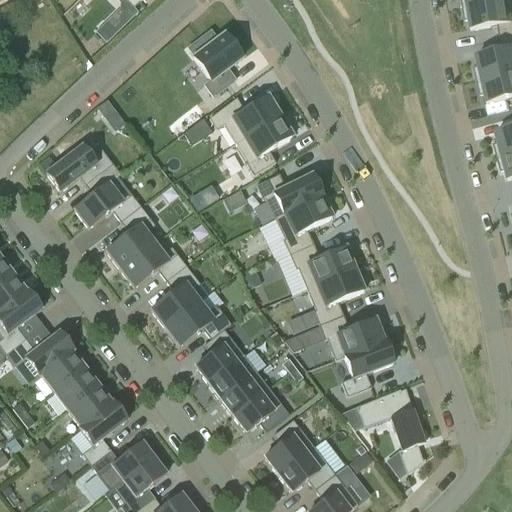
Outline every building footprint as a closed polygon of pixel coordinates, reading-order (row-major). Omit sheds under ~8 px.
[(461,0),(463,10),(511,3),(511,0),(461,0)] [(511,3),(463,10),(465,24),(469,23),(471,34),(497,29),(500,42),(511,39),(511,3)] [(226,42),(224,39),(217,44),(210,35),(187,52),(194,61),(193,62),(209,85),(204,89),(213,101),(235,84),(227,74),(241,62),(234,53),(238,51),(230,40),(226,42)] [(478,71),(474,72),(478,85),(511,77),(511,39),(500,42),(502,55),(476,61),(478,71)] [(511,77),(478,85),(481,99),(484,98),(487,108),(511,102),(511,77)] [(243,143),(279,121),(267,100),(243,115),(237,104),(215,118),(222,130),(231,124),(243,143)] [(117,116),(109,104),(98,112),(107,124),(117,116)] [(268,156),(292,141),(279,121),(243,143),(254,162),(245,168),(253,180),(275,166),(268,156)] [(498,148),(494,149),(498,162),(511,157),(511,132),(495,138),(498,148)] [(108,187),(108,188),(120,179),(101,154),(91,162),(81,150),(78,153),(74,148),(58,161),(61,165),(45,178),(60,197),(79,182),(92,199),(108,187)] [(511,157),(498,162),(501,175),(505,174),(508,184),(511,182),(511,157)] [(321,201),(322,201),(311,179),(284,192),(278,179),(256,191),(262,204),(264,203),(274,224),(321,201)] [(120,226),(140,211),(126,192),(116,198),(108,188),(108,187),(92,199),(73,214),(87,233),(111,215),(120,226)] [(274,224),(284,244),(282,245),(289,260),(312,249),(306,235),(332,222),(321,201),(274,224)] [(146,238),(154,230),(140,211),(120,226),(128,238),(105,256),(119,274),(154,247),(146,238)] [(119,274),(133,292),(157,274),(164,285),(184,269),(171,252),(161,257),(154,247),(119,274)] [(295,273),(297,273),(306,293),(354,273),(345,251),(318,262),(312,249),(289,260),(295,273)] [(0,262),(0,288),(13,279),(0,262)] [(163,332),(198,305),(184,287),(193,280),(184,269),(164,285),(172,296),(149,314),(163,332)] [(342,321),(337,306),(364,295),(354,273),(306,293),(315,314),(313,316),(319,330),(342,321)] [(248,293),(260,288),(256,276),(244,281),(248,293)] [(13,279),(0,288),(0,315),(27,295),(26,295),(13,279)] [(0,315),(0,339),(2,343),(0,344),(0,352),(5,359),(25,344),(16,332),(41,313),(27,295),(0,315)] [(200,333),(209,343),(229,328),(221,317),(212,324),(198,305),(163,332),(177,350),(200,333)] [(383,345),(376,326),(375,323),(347,334),(342,321),(319,330),(324,344),(334,340),(342,361),(383,345)] [(194,372),(207,388),(243,360),(223,334),(203,349),(210,359),(194,371),(194,372)] [(25,344),(5,359),(14,371),(25,363),(38,380),(72,354),(58,336),(34,355),(25,344)] [(282,345),(275,336),(269,341),(276,350),(282,345)] [(291,357),(298,354),(293,341),(283,345),(291,357)] [(393,368),(393,367),(384,345),(342,362),(350,383),(341,387),(346,401),(370,392),(365,379),(393,368)] [(72,354),(38,380),(39,381),(40,380),(53,397),(84,372),(72,355),(73,355),(72,354)] [(219,404),(256,377),(243,360),(207,388),(219,404)] [(288,377),(295,372),(288,363),(281,368),(288,377)] [(84,372),(53,397),(66,414),(98,390),(84,372)] [(302,382),(295,372),(288,377),(296,387),(302,382)] [(268,393),(256,377),(219,404),(231,421),(268,393)] [(98,390),(66,414),(79,431),(78,432),(112,406),(111,407),(98,390)] [(287,419),(281,410),(268,393),(231,421),(244,437),(259,426),(266,435),(287,419)] [(404,415),(397,395),(399,394),(399,393),(338,417),(338,418),(339,419),(356,412),(363,431),(373,428),(371,422),(379,419),(381,425),(389,422),(400,454),(398,455),(400,462),(405,477),(397,483),(398,484),(424,464),(423,463),(422,464),(415,445),(422,443),(411,413),(404,415)] [(80,435),(69,443),(81,458),(90,470),(110,455),(101,443),(126,424),(112,406),(78,432),(80,435)] [(27,417),(19,407),(12,413),(19,422),(27,417)] [(19,422),(27,432),(34,426),(27,417),(19,422)] [(263,462),(276,479),(312,452),(299,434),(292,425),(271,440),(279,449),(263,462)] [(13,458),(21,452),(14,441),(6,447),(13,458)] [(344,470),(324,443),(312,452),(276,479),(290,496),(290,497),(306,485),(314,494),(334,479),(344,470)] [(49,455),(41,445),(34,450),(41,460),(49,455)] [(110,455),(90,470),(98,480),(99,479),(111,495),(114,492),(124,484),(155,461),(147,450),(145,452),(141,447),(118,465),(110,455)] [(124,484),(114,492),(129,511),(142,511),(155,503),(147,492),(165,478),(161,473),(163,471),(155,461),(124,484)] [(364,470),(357,462),(350,469),(357,477),(364,470)] [(314,494),(322,506),(313,511),(353,511),(357,510),(341,489),(334,479),(314,494)] [(161,511),(155,503),(142,511),(194,511),(195,511),(187,502),(185,503),(181,498),(162,511),(161,511)]
